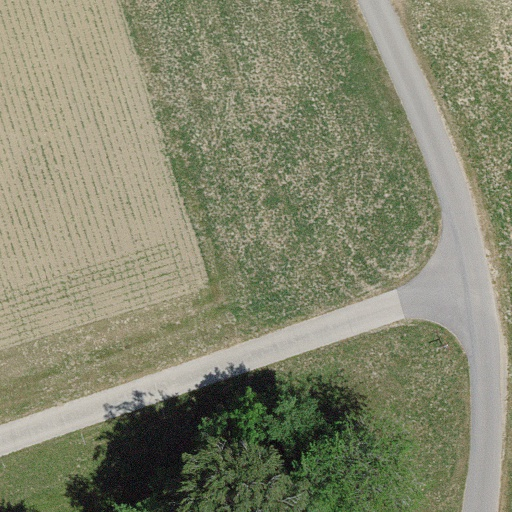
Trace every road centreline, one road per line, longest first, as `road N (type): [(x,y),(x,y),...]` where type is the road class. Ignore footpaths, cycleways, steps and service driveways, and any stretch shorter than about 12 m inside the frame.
road 1 (residential): [(371,0),(435,135),(465,241),(486,361),(479,511)]
road 2 (track): [(0,444),(474,287)]
